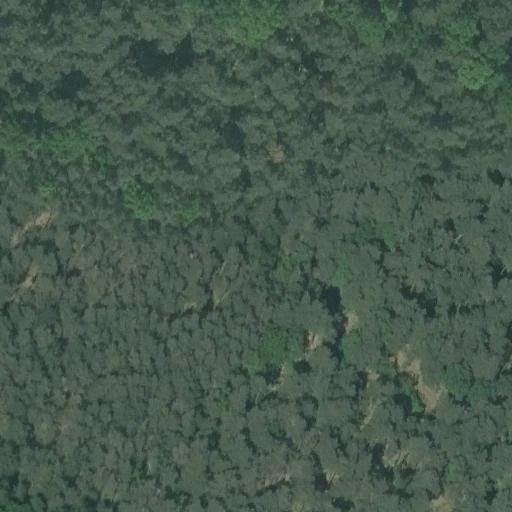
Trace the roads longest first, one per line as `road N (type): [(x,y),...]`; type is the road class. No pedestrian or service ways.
road 1 (track): [(127,511),(319,320),(511,461)]
road 2 (track): [(35,101),(319,320)]
road 3 (track): [(381,0),(462,13),(511,52)]
